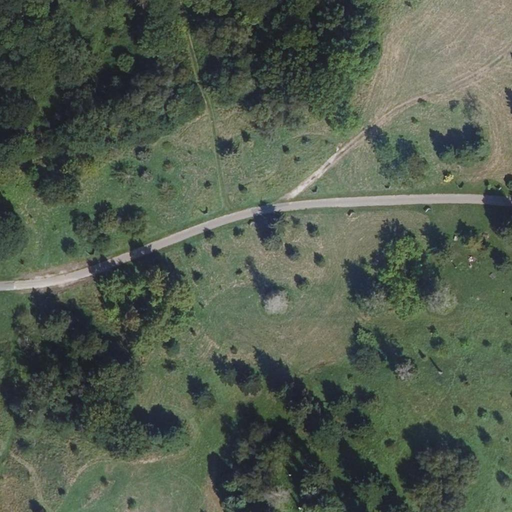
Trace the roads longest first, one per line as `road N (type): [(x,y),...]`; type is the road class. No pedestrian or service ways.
road 1 (track): [(171,0),(224,222)]
road 2 (track): [(19,286),(19,421),(0,462)]
road 3 (track): [(135,0),(120,41),(0,34)]
